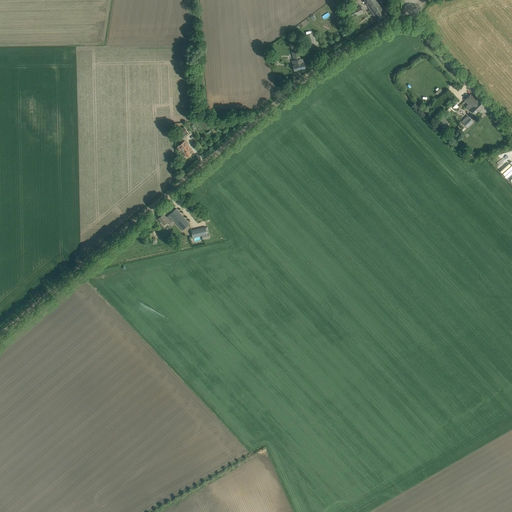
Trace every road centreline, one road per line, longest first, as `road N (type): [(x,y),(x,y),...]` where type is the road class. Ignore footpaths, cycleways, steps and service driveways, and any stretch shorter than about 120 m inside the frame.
road 1 (unclassified): [(0,335),(314,71),(411,7)]
road 2 (unclassified): [(511,129),(411,7)]
